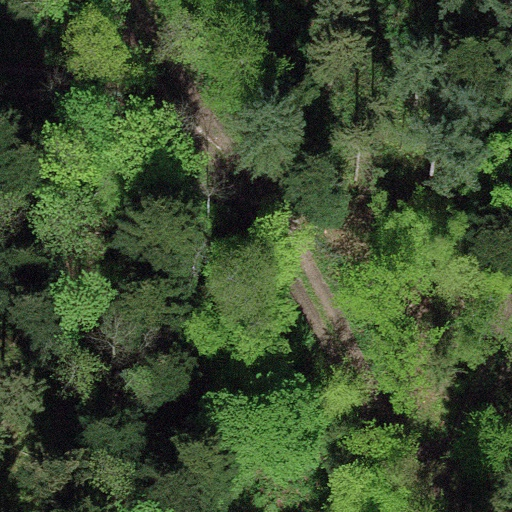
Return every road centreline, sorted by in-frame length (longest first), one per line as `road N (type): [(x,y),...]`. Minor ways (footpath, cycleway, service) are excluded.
road 1 (track): [(446,511),(120,0)]
road 2 (track): [(429,484),(511,333)]
